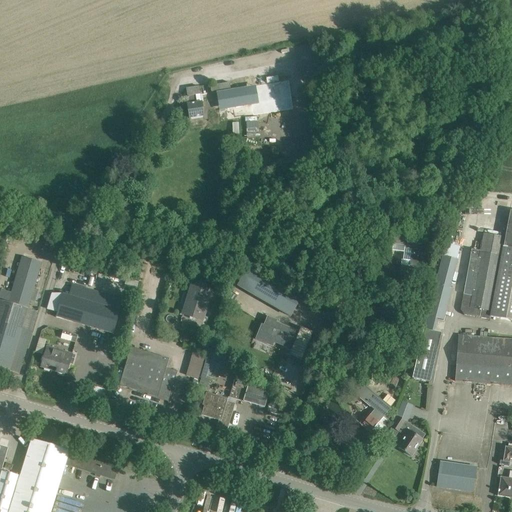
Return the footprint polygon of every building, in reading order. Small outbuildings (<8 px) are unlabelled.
[(230,89),(229,83),(210,86),(211,92),(230,89)] [(216,94),(221,121),(276,111),(271,84),(216,94)] [(198,87),(186,89),(187,97),(188,97),(189,104),(187,104),(189,118),(199,117),(203,116),(200,94),(199,94),(198,87)] [(480,259),(470,257),(460,310),(463,311),(464,312),(464,315),(472,316),(489,320),(489,317),(511,320),(511,197),(508,220),(488,216),(480,259)] [(405,219),(396,218),(394,228),(403,230),(405,219)] [(427,235),(394,231),(393,238),(383,237),(381,257),(391,258),(391,257),(390,257),(390,251),(404,252),(403,260),(401,260),(399,278),(421,280),(427,235)] [(0,292),(0,368),(19,374),(38,313),(28,309),(42,263),(21,257),(10,293),(1,290),(0,292)] [(427,316),(443,320),(451,289),(449,289),(457,260),(443,257),(427,316)] [(244,288),(296,319),(307,300),(254,270),(244,288)] [(126,279),(124,286),(137,290),(139,282),(126,279)] [(69,296),(63,294),(56,317),(113,334),(123,299),(72,284),(69,296)] [(213,291),(191,284),(181,315),(202,322),(213,291)] [(396,317),(399,318),(399,312),(399,304),(397,304),(387,303),(387,304),(385,304),(384,310),(386,310),(386,317),(396,317)] [(277,321),(268,317),(261,334),(274,340),(273,342),(292,349),(290,355),(301,359),(312,333),(303,329),(301,328),(299,332),(277,323),(277,321)] [(424,329),(412,379),(430,383),(441,333),(424,329)] [(63,331),(61,339),(75,343),(78,335),(63,331)] [(511,339),(468,336),(459,335),(455,382),(511,386),(511,339)] [(376,354),(387,357),(389,346),(378,344),(376,354)] [(57,349),(47,347),(44,358),(40,357),(38,367),(51,371),(51,368),(56,370),(55,372),(57,373),(57,372),(66,375),(73,354),(57,349)] [(141,350),(131,348),(119,386),(148,395),(149,392),(168,398),(173,381),(174,382),(178,372),(166,368),(169,359),(156,355),(141,350)] [(250,380),(236,376),(229,397),(265,408),(269,395),(250,380)] [(209,387),(211,380),(202,378),(200,385),(209,387)] [(82,393),(104,400),(107,390),(85,383),(82,393)] [(382,401),(364,386),(356,395),(374,410),(361,426),(370,433),(371,431),(377,436),(389,422),(384,417),(391,408),(390,408),(395,401),(388,395),(382,401)] [(194,400),(192,410),(197,412),(201,400),(203,394),(197,392),(194,400)] [(228,399),(207,394),(204,406),(201,415),(219,421),(216,428),(227,432),(235,404),(227,402),(228,399)] [(319,421),(327,419),(324,408),(317,410),(319,421)] [(359,423),(350,415),(342,425),(351,433),(359,423)] [(395,437),(398,432),(403,436),(403,437),(405,438),(398,447),(411,456),(422,440),(409,431),(412,426),(405,422),(398,417),(389,433),(395,437)] [(0,511),(51,511),(65,464),(115,480),(118,470),(69,455),(70,451),(32,440),(20,476),(10,473),(0,505),(0,511)] [(511,443),(508,443),(507,447),(505,447),(503,461),(500,460),(499,465),(504,465),(504,466),(509,467),(510,459),(511,458),(511,479),(500,477),(497,496),(511,498),(511,443)] [(0,505),(10,473),(2,471),(8,448),(0,446),(0,505)] [(440,463),(436,487),(473,492),(476,468),(440,463)]
